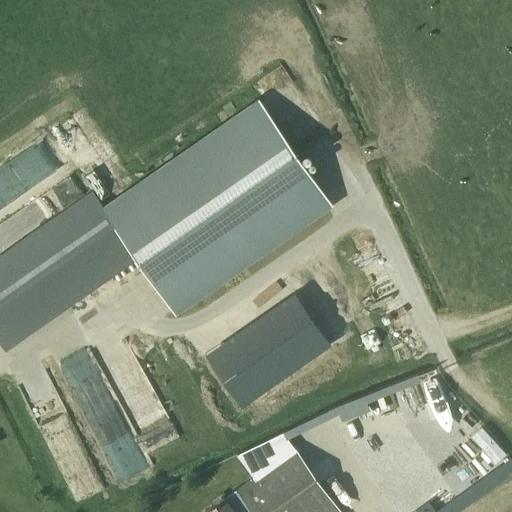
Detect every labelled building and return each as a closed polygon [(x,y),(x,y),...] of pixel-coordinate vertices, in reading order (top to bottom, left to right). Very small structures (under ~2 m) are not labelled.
[(258,99),(104,206),(92,190),(0,254),(0,343),(6,352),(140,258),(178,312),(332,205),(258,99)] [(0,175),(0,209),(58,172),(43,148),(0,175)] [(336,265),(309,274),(318,299),(344,289),(336,265)] [(358,303),(367,322),(395,308),(386,290),(358,303)] [(330,301),(345,332),(363,324),(348,293),(330,301)] [(210,358),(246,409),(336,346),(300,295),(210,358)] [(130,337),(98,352),(112,383),(139,371),(149,394),(155,392),(130,337)] [(438,418),(454,417),(453,401),(384,405),(386,435),(438,432),(438,418)] [(481,414),(460,433),(484,458),(505,439),(481,414)] [(205,511),(342,511),(295,446),(225,497),(225,496),(204,510),(205,511)] [(444,491),(452,501),(438,511),(463,511),(486,495),(469,472),(444,491)]
